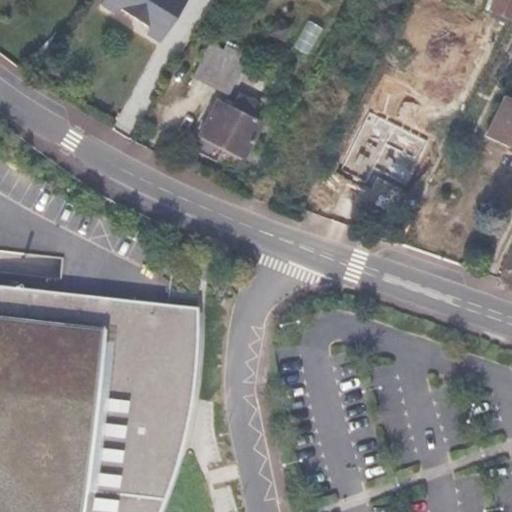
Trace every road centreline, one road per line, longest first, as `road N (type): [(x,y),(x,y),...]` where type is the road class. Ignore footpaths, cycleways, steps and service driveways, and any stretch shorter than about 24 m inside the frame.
road 1 (residential): [(252,227),(74,144),(0,93)]
road 2 (residential): [(252,227),(511,329)]
road 3 (residential): [(511,309),(252,227)]
